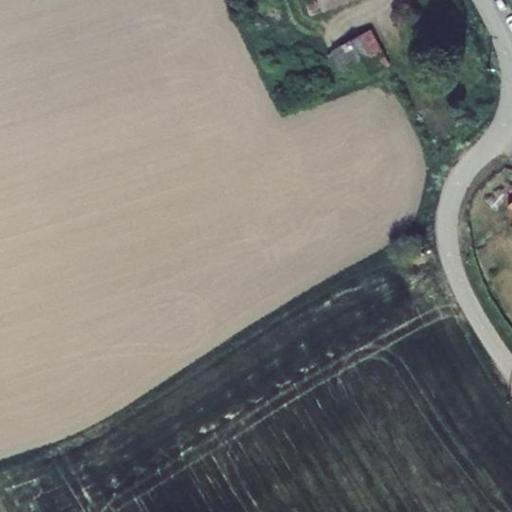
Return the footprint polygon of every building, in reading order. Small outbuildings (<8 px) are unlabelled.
[(305,0),(313,16),(350,0),(305,0)] [(370,31),(343,46),(349,56),(376,42),(370,31)] [(390,67),(381,50),(376,42),(349,56),(363,82),(390,67)] [(310,45),(280,59),(292,87),(323,70),(310,45)] [(283,114),(301,105),(292,87),(280,59),(260,69),(283,114)] [(301,105),(333,90),(323,70),(292,87),(301,105)]
